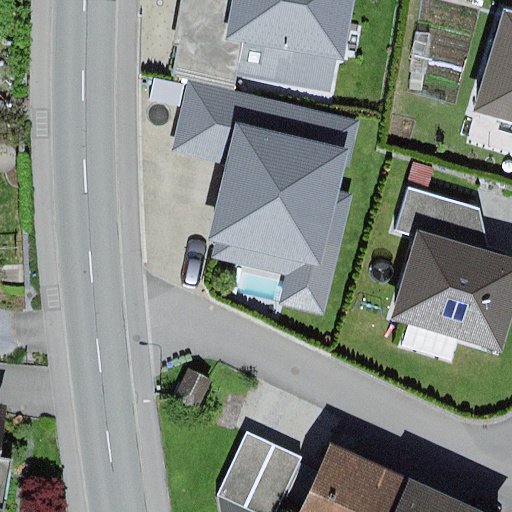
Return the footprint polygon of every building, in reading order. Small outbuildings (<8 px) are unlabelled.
[(221,42),(228,0),(180,0),(172,45),(178,46),(173,71),(231,83),(233,76),(239,46),(221,42)] [(353,0),(228,0),(221,42),(239,46),(233,76),(328,94),(335,60),(342,61),(353,0)] [(511,3),(502,0),(470,105),(511,117),(511,3)] [(174,153),(230,166),(239,127),(348,152),(355,121),(190,83),(174,153)] [(348,152),(239,127),(230,166),(212,239),(218,241),(213,260),(287,278),(280,306),(321,316),(351,192),(339,190),(348,152)] [(396,227),(418,235),(488,256),(479,209),(408,190),(396,227)] [(511,262),(488,256),(418,235),(393,318),(498,349),(511,302),(511,262)] [(210,382),(186,371),(173,397),(197,408),(210,382)] [(0,510),(4,511),(11,461),(0,460),(8,403),(0,401),(0,510)] [(247,433),(217,496),(251,511),(274,511),(300,458),(247,433)] [(396,511),(410,482),(332,447),(301,511),(396,511)] [(474,511),(410,482),(396,511),(474,511)]
